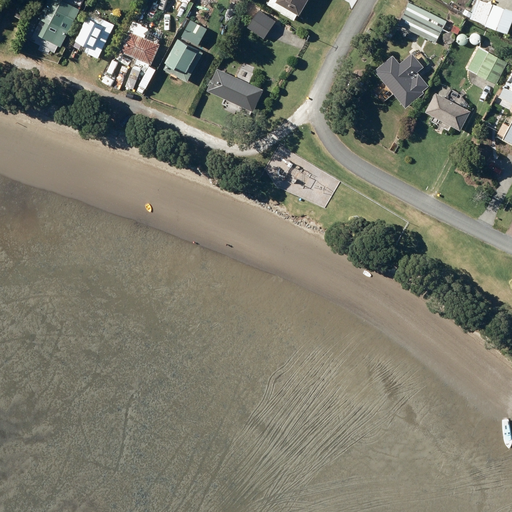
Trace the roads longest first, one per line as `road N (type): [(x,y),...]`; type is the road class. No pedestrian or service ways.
road 1 (residential): [(63,80),(235,150),(260,144),(320,103)]
road 2 (residential): [(320,103),(341,152),(511,247)]
